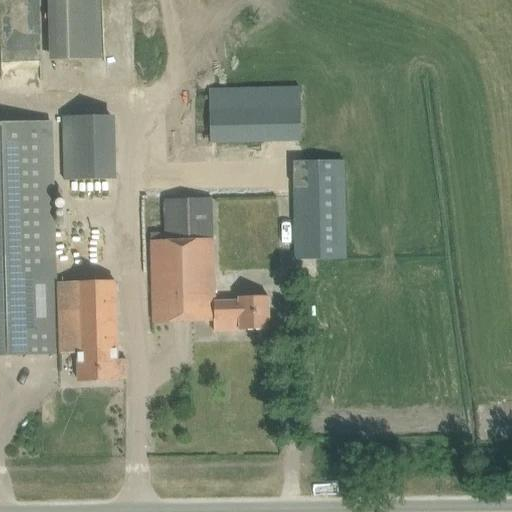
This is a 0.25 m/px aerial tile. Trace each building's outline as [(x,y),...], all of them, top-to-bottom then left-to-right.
[(47,0),(49,60),(101,59),(99,0),(47,0)] [(342,85),(209,89),(209,145),(343,142),(342,85)] [(113,115),(63,115),(64,180),(115,179),(113,115)] [(48,123),(0,123),(0,355),(54,354),(52,260),(48,123)] [(344,159),(292,160),(294,260),(346,259),(344,159)] [(150,234),(152,303),(153,322),(214,321),(214,332),(240,332),(240,331),(269,330),(268,297),(238,297),(238,301),(214,302),(211,199),(164,200),(165,234),(150,234)] [(114,282),(58,284),(62,353),(77,353),(78,381),(118,380),(127,379),(125,360),(125,359),(117,360),(116,351),(114,282)]
